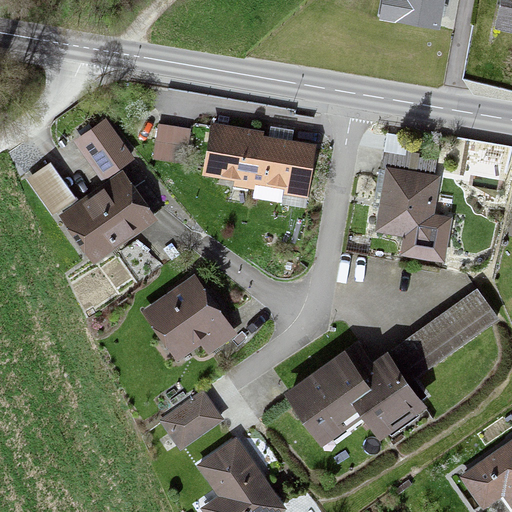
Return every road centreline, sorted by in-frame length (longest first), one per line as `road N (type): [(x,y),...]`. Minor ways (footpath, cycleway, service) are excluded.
road 1 (secondary): [(511,118),(0,35)]
road 2 (track): [(113,52),(0,143)]
